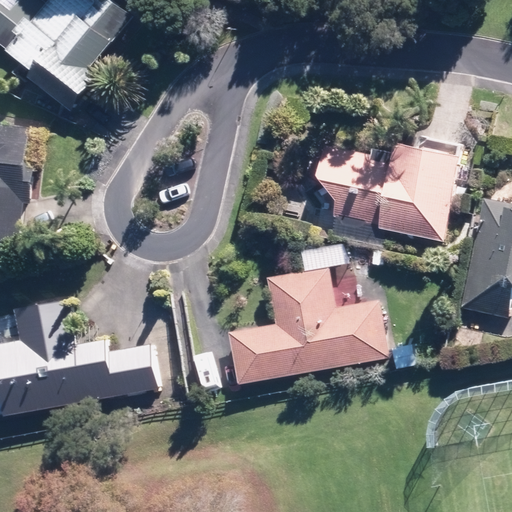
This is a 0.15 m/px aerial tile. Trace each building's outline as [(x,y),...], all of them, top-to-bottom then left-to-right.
[(0,0),(0,43),(4,39),(81,109),(109,78),(98,68),(145,17),(125,0),(60,0),(58,3),(54,0),(0,0)] [(0,234),(26,238),(31,200),(38,201),(42,162),(35,161),(38,130),(0,125),(0,234)] [(327,173),(343,198),(339,218),(453,240),(470,152),(409,141),(406,157),(333,144),(327,173)] [(492,200),(465,307),(511,315),(511,179),(511,180),(510,180),(509,181),(507,182),(506,182),(505,183),(504,184),(503,185),(502,186),(501,187),(500,188),(499,188),(499,190),(498,191),(497,192),(496,193),(495,194),(495,195),(494,196),(493,197),(493,198),(492,200)] [(394,354),(385,301),(339,309),(332,266),(277,276),(285,321),(237,329),(247,381),(394,354)] [(28,337),(2,342),(14,413),(166,386),(158,343),(119,350),(117,334),(84,340),(76,297),(23,306),(28,337)] [(422,341),(398,344),(402,370),(425,367),(422,341)]
